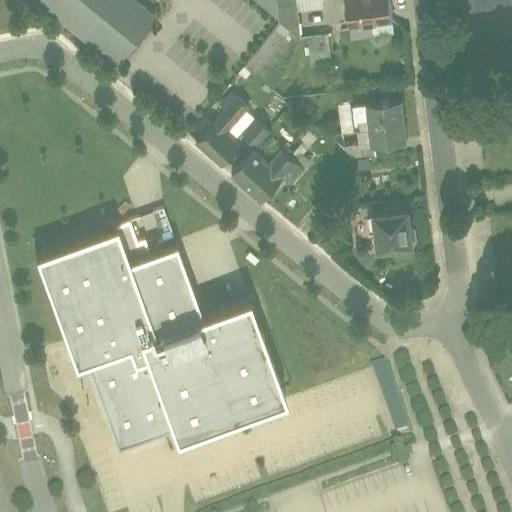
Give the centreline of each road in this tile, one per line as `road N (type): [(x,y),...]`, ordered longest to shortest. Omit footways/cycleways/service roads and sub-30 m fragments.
road 1 (residential): [(454,325),(391,325),(42,47),(0,55)]
road 2 (residential): [(425,0),(460,277),(454,325)]
road 3 (residential): [(48,511),(0,302)]
